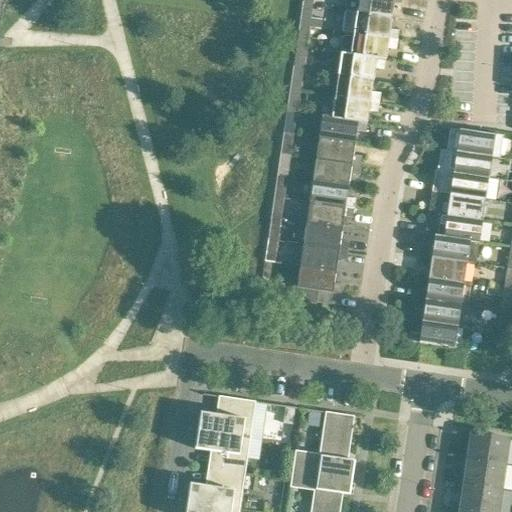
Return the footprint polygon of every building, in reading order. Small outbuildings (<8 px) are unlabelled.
[(345,0),(344,11),(356,13),(391,18),(393,6),(402,8),(403,0),(345,0)] [(311,12),(301,10),(299,26),(309,28),(321,29),(322,21),(310,19),(311,12)] [(341,32),(353,34),(397,40),(399,31),(390,30),(391,18),(356,13),(344,11),(341,32)] [(309,28),(299,26),(297,43),(306,44),(309,28)] [(397,40),(353,34),(350,55),(385,61),(387,49),(396,50),(397,40)] [(305,54),(295,53),(292,70),(302,71),(305,54)] [(340,54),(336,76),(373,81),(374,69),(384,70),(385,61),(350,55),(340,54)] [(302,71),(292,70),(290,86),(300,87),(302,71)] [(336,76),(333,97),(378,104),(380,94),(371,93),(373,81),(336,76)] [(299,97),(289,96),(286,112),(296,113),(299,97)] [(333,97),(330,118),(366,123),(368,112),(377,113),(378,104),(333,97)] [(296,113),(286,112),(284,128),(294,130),(296,113)] [(366,123),(330,118),(322,117),(319,139),(354,144),(356,132),(365,133),(366,123)] [(502,137),(450,129),(447,151),(491,158),(499,159),(502,137)] [(292,140),(282,138),(280,155),(290,156),(292,140)] [(319,139),(316,160),(360,166),(361,157),(352,155),(354,144),(319,139)] [(437,171),(488,179),(491,158),(447,151),(440,150),(437,171)] [(290,156),(280,155),(278,171),(287,173),(290,156)] [(316,160),(312,182),(348,187),(349,175),(359,176),(360,166),(316,160)] [(432,192),(485,200),(488,179),(437,171),(435,171),(432,192)] [(286,182),(276,181),(274,198),(283,200),(286,182)] [(312,182),(309,203),(354,210),(355,200),(346,198),(348,187),(312,182)] [(428,214),(482,221),(485,200),(432,192),(428,214)] [(274,198),(273,205),(282,207),(283,200),(274,198)] [(297,223),(306,225),(341,229),(343,217),(352,219),(354,210),(309,203),(301,202),(297,223)] [(434,236),(434,237),(469,242),(479,244),(482,221),(428,214),(425,235),(434,236)] [(279,225),(270,224),(267,241),(277,242),(279,225)] [(341,229),(306,225),(303,246),(347,252),(349,242),(340,241),(341,229)] [(479,244),(469,242),(434,237),(432,248),(423,247),(422,257),(466,263),(476,264),(479,244)] [(277,242),(267,241),(265,257),(275,258),(277,242)] [(303,246),(300,267),(335,272),(337,260),(346,261),(347,252),(303,246)] [(430,267),(428,279),(463,284),(466,263),(422,257),(421,266),(430,267)] [(335,272),(300,267),(296,293),(295,293),(316,304),(316,303),(339,306),(343,285),(333,284),(335,272)] [(416,300),(460,307),(463,284),(428,279),(426,291),(417,290),(416,300)] [(501,313),(511,314),(511,290),(504,290),(501,313)] [(421,323),(457,328),(466,330),(470,325),(472,315),(467,308),(460,307),(416,300),(414,309),(423,310),(421,323)] [(511,314),(501,313),(498,334),(511,336),(511,314)] [(411,333),(409,343),(454,349),(457,328),(421,323),(420,334),(411,333)] [(511,336),(498,334),(495,355),(511,357),(511,336)] [(200,413),(197,431),(246,438),(251,403),(252,402),(202,395),(202,396),(222,399),(219,416),(200,413)] [(296,410),(286,408),(284,423),(294,424),(296,410)] [(295,452),(293,469),(352,478),(355,461),(343,459),(344,453),(349,418),(350,416),(327,413),(326,414),(320,456),(295,452)] [(241,474),(246,438),(197,431),(194,449),(214,452),(212,469),(211,469),(241,474)] [(470,434),(467,459),(505,465),(509,440),(470,434)] [(467,459),(463,485),(502,490),(505,465),(467,459)] [(189,484),(186,502),(236,509),(241,474),(211,469),(211,470),(209,487),(189,484)] [(315,490),(311,511),(335,511),(337,500),(338,494),(349,495),(352,478),(293,469),(290,487),(315,490)] [(498,511),(502,490),(463,485),(459,511),(469,511),(498,511)] [(235,511),(236,509),(186,502),(185,511),(235,511)]
